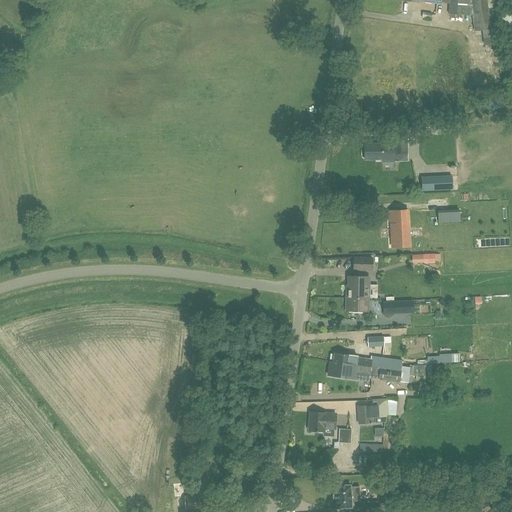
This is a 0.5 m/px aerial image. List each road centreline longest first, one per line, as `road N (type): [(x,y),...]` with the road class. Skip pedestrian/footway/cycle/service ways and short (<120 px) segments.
road 1 (unclassified): [(0,290),(104,270),(303,292)]
road 2 (unclassified): [(303,292),(344,0)]
road 3 (unclassified): [(273,511),(303,292)]
